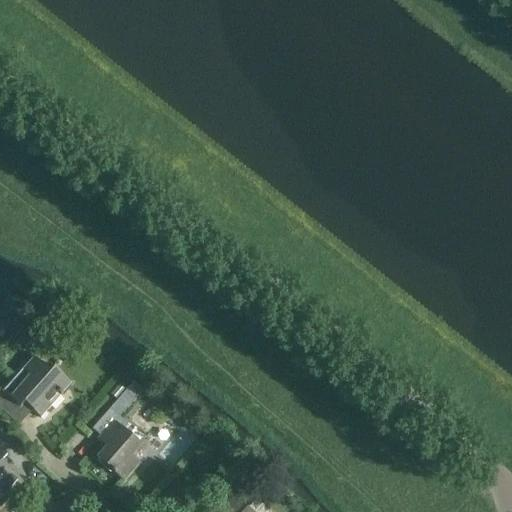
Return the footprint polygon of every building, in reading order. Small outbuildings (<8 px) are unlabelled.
[(70,384),(67,381),(53,368),(49,372),(36,361),(25,373),(28,376),(9,398),(0,389),(0,410),(18,426),(31,411),(40,418),(70,384)] [(111,407),(92,428),(100,435),(109,443),(106,447),(97,457),(123,480),(139,463),(131,456),(139,446),(123,431),(126,427),(129,423),(119,415),(143,389),(134,381),(125,391),(117,401),(111,407)] [(125,391),(119,385),(110,395),(117,401),(125,391)] [(191,443),(179,433),(166,448),(178,458),(191,443)] [(0,501),(8,492),(10,493),(21,481),(0,462),(5,457),(0,452),(0,501)] [(254,483),(242,484),(243,492),(255,491),(254,483)]
